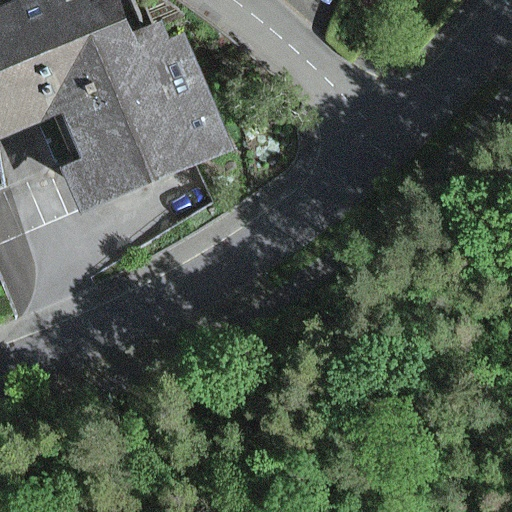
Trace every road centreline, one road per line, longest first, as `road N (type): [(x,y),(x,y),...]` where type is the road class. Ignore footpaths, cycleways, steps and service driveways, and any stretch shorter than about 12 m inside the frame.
road 1 (residential): [(405,136),(266,244),(191,290),(0,372)]
road 2 (residential): [(253,0),(405,136)]
road 3 (residential): [(511,19),(405,136)]
